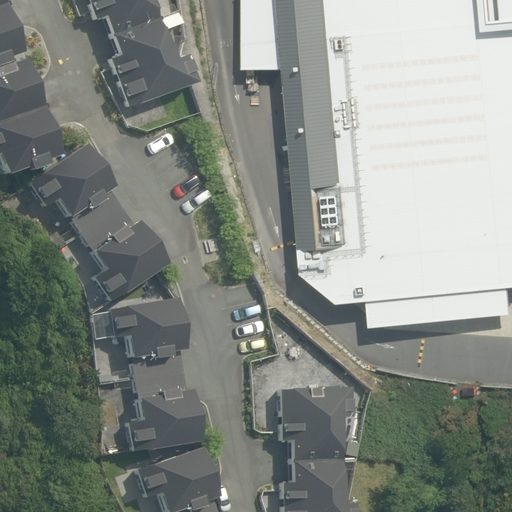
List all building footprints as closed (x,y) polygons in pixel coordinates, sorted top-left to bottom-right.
[(110,37),(160,22),(153,0),(80,0),(89,28),(106,23),(110,37)] [(511,0),(246,0),(249,73),(288,72),(300,266),(336,300),(363,300),(365,318),(511,306),(511,0)] [(160,22),(110,37),(116,56),(105,60),(121,114),(197,91),(189,64),(174,68),(160,22)] [(0,151),(9,148),(16,168),(45,158),(12,64),(0,67),(0,151)] [(86,149),(25,183),(21,185),(38,216),(61,203),(100,273),(91,279),(106,306),(167,272),(141,227),(133,232),(86,149)] [(180,301),(101,311),(106,347),(120,345),(123,365),(187,357),(180,301)] [(274,443),(288,443),(287,482),(280,482),(278,511),(352,511),(358,391),(276,387),(274,443)] [(194,395),(139,400),(142,424),(121,427),(123,452),(199,445),(194,395)] [(139,511),(152,507),(154,511),(214,511),(210,502),(220,496),(197,451),(128,475),(139,511)]
